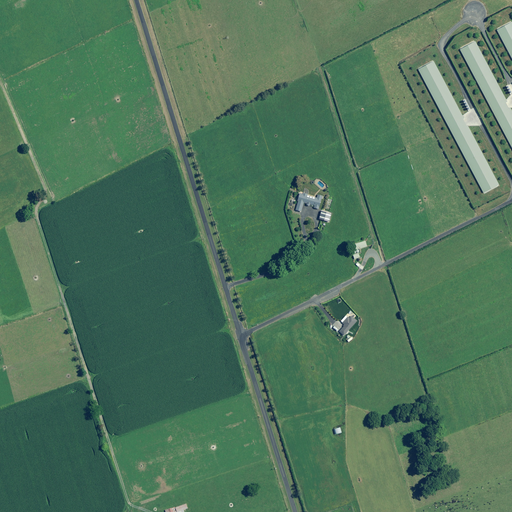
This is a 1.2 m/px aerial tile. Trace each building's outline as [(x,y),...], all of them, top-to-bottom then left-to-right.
[(511,19),(497,27),(511,55),(511,19)] [(511,145),(511,110),(476,42),(461,49),(511,145)] [(303,194),(300,193),(298,202),(296,210),(301,212),(304,203),(307,204),(306,205),(310,206),(310,205),(314,206),(314,208),(319,209),(323,195),(318,194),(317,197),(308,195),(308,194),(304,193),(303,194)] [(367,247),(365,241),(351,245),(353,251),(367,247)] [(342,323),(344,325),(343,326),(344,327),(339,332),(344,336),(357,321),(351,316),(349,318),(348,317),(342,323)]
